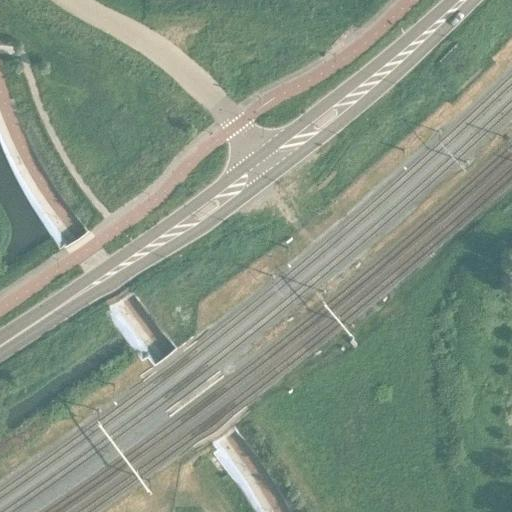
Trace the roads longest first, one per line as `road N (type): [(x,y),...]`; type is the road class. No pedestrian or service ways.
road 1 (secondary): [(0,349),(271,160)]
road 2 (unclassified): [(271,160),(181,69),(72,0)]
road 3 (secondary): [(271,160),(462,0)]
